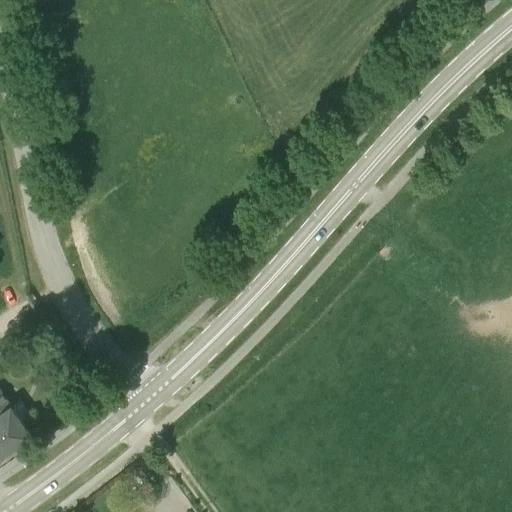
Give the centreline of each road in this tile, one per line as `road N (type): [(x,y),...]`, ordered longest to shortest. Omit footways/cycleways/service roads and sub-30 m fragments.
road 1 (secondary): [(148,400),(274,279),(459,75),(511,30)]
road 2 (unclassified): [(148,400),(53,270),(0,21)]
road 3 (secondary): [(3,511),(148,400)]
